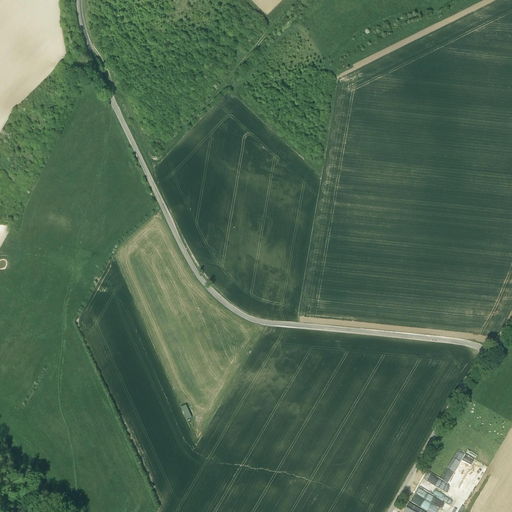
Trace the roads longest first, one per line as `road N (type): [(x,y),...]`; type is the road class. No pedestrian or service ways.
road 1 (unclassified): [(488,354),(456,341),(262,322),(229,307),(179,243),(97,72),(79,0)]
road 2 (track): [(113,89),(148,153),(160,157),(273,23)]
road 3 (unclassified): [(390,511),(453,399),(488,354)]
